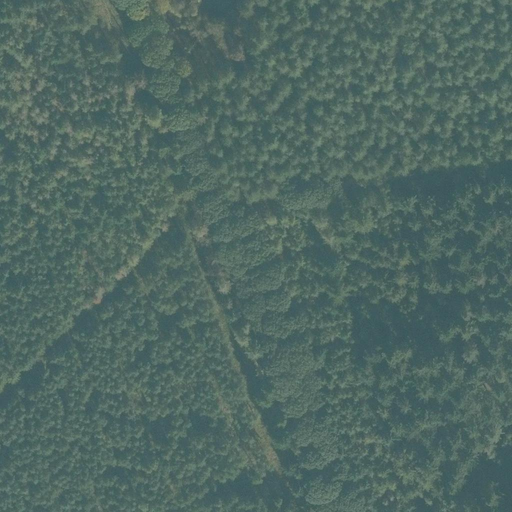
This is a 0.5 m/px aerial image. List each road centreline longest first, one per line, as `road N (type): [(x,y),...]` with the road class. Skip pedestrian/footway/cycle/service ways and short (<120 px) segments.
road 1 (track): [(208,203),(329,511)]
road 2 (track): [(176,206),(297,511)]
road 3 (track): [(511,157),(208,203)]
road 4 (track): [(0,379),(176,206),(208,203)]
road 5 (track): [(128,0),(208,203)]
